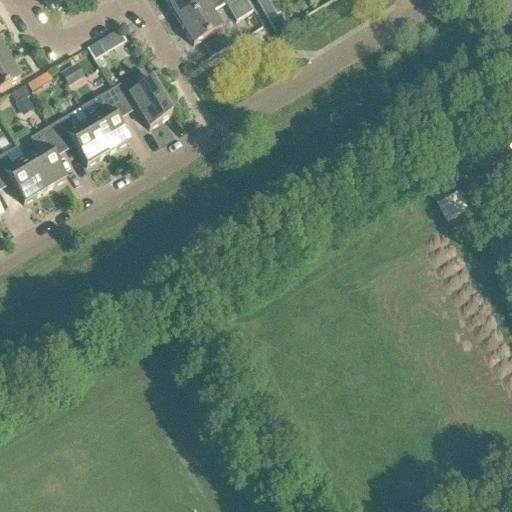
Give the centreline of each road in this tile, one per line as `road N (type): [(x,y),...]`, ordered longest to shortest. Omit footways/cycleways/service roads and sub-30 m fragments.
road 1 (residential): [(0,265),(415,17)]
road 2 (residential): [(136,0),(52,53),(22,0)]
